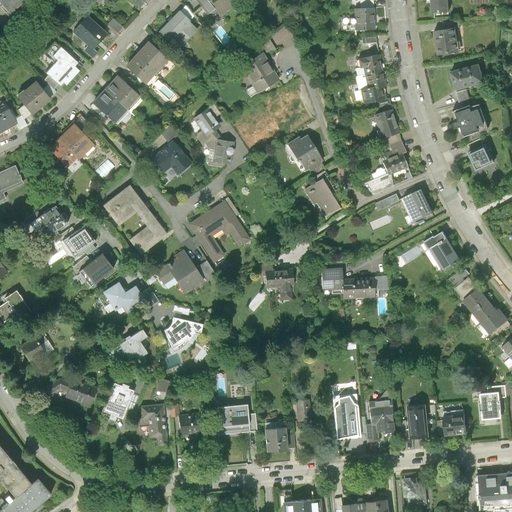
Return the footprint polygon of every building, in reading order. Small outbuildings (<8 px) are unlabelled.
[(0,0),(0,3),(10,15),(27,1),(25,0),(0,0)] [(195,0),(201,6),(208,16),(209,17),(216,11),(220,16),(234,4),(231,0),(195,0)] [(360,0),(361,9),(374,8),(373,0),(360,0)] [(431,0),(432,12),(449,11),(448,0),(431,0)] [(186,6),(180,12),(189,21),(194,16),(192,14),(186,6)] [(201,6),(192,14),(194,16),(198,21),(200,20),(201,21),(208,16),(201,6)] [(361,9),(356,9),(357,30),(375,30),(374,8),(361,9)] [(179,11),(159,32),(170,42),(174,38),(181,45),(196,30),(188,22),(189,21),(180,12),(179,11)] [(107,34),(87,16),(74,31),(89,45),(93,49),(107,34)] [(117,33),(122,27),(112,18),(107,24),(117,33)] [(16,24),(0,25),(0,36),(18,34),(16,24)] [(456,28),(435,31),(438,54),(460,51),(456,28)] [(262,53),(263,55),(274,49),(267,36),(256,43),(262,53)] [(152,38),(149,42),(162,54),(166,50),(152,38)] [(56,60),(45,73),(48,75),(58,84),(60,86),(80,64),(79,63),(69,54),(54,40),(45,50),(56,60)] [(147,41),(135,55),(154,73),(167,59),(162,54),(149,42),(147,41)] [(89,45),(83,51),(92,58),(97,53),(93,49),(89,45)] [(73,50),(69,54),(79,63),(83,59),(73,50)] [(263,55),(262,53),(241,66),(257,93),(279,80),(263,55)] [(145,83),(154,73),(135,55),(125,66),(134,74),(143,82),(145,83)] [(380,55),(359,59),(361,68),(364,67),(365,74),(383,71),(380,55)] [(451,72),(456,90),(485,82),(481,65),(451,72)] [(387,86),(383,71),(365,74),(368,88),(361,90),(364,104),(377,101),(386,99),(383,87),(387,86)] [(134,74),(129,79),(138,87),(143,82),(134,74)] [(48,75),(44,80),(48,84),(53,90),(58,84),(48,75)] [(118,76),(105,89),(127,109),(139,96),(118,76)] [(35,82),(17,96),(24,105),(31,114),(50,100),(42,90),(35,82)] [(48,84),(42,90),(50,100),(56,93),(53,90),(48,84)] [(115,123),(127,109),(105,89),(93,103),(102,111),(115,123)] [(467,90),(457,93),(460,104),(464,102),(470,101),(467,90)] [(386,99),(377,101),(378,107),(390,105),(389,98),(386,99)] [(13,120),(3,101),(0,102),(0,132),(16,124),(13,120)] [(451,106),(453,112),(466,107),(464,102),(460,104),(451,106)] [(102,111),(93,103),(90,106),(98,114),(102,111)] [(213,104),(207,109),(214,118),(220,114),(213,104)] [(24,105),(17,110),(21,116),(23,120),(31,114),(24,105)] [(466,107),(453,112),(463,137),(479,131),(481,131),(471,105),(466,107)] [(214,118),(207,109),(193,118),(206,136),(219,127),(214,118)] [(392,110),(375,115),(381,138),(399,133),(392,110)] [(21,116),(13,120),(16,124),(19,130),(27,126),(23,120),(21,116)] [(169,144),(172,141),(178,135),(171,123),(159,133),(169,144)] [(93,145),(73,124),(58,138),(59,139),(78,159),(93,145)] [(463,137),(465,145),(477,141),(482,139),(479,131),(463,137)] [(381,138),(383,143),(389,141),(390,145),(401,141),(399,133),(381,138)] [(297,141),(286,147),(302,173),(307,169),(320,161),(306,138),(298,143),(297,141)] [(78,159),(59,139),(49,148),(64,164),(73,174),(83,164),(78,159)] [(233,143),(217,140),(213,162),(229,165),(233,143)] [(191,163),(172,141),(169,144),(151,159),(163,172),(170,166),(178,175),(191,163)] [(390,145),(395,156),(401,154),(407,152),(401,141),(390,145)] [(485,148),(470,154),(477,170),(492,164),(485,148)] [(407,168),(401,154),(395,156),(383,161),(388,174),(389,175),(391,174),(407,168)] [(307,169),(311,175),(324,168),(320,161),(307,169)] [(64,164),(56,170),(64,182),(73,174),(64,164)] [(0,200),(5,199),(2,193),(22,183),(14,166),(0,172),(0,200)] [(314,177),(317,182),(323,179),(327,176),(325,171),(314,177)] [(388,174),(363,184),(368,192),(374,194),(394,186),(391,174),(389,175),(388,174)] [(340,208),(323,179),(317,182),(304,190),(313,205),(317,203),(325,217),(340,208)] [(129,186),(103,205),(118,225),(136,212),(146,227),(129,240),(140,255),(166,235),(129,186)] [(433,213),(422,190),(405,198),(415,222),(433,213)] [(397,194),(375,204),(378,211),(400,200),(397,194)] [(223,200),(224,201),(235,217),(239,215),(228,197),(223,200)] [(202,245),(213,262),(223,255),(211,236),(221,229),(225,235),(229,232),(239,247),(249,240),(235,217),(224,201),(189,224),(196,236),(202,245)] [(44,226),(60,215),(55,206),(40,216),(39,217),(44,226)] [(37,211),(24,220),(27,225),(39,217),(40,216),(37,211)] [(66,223),(60,215),(44,226),(50,234),(56,230),(66,223)] [(84,225),(61,241),(73,258),(95,242),(84,225)] [(59,236),(56,230),(50,234),(46,237),(49,242),(59,236)] [(425,241),(430,249),(432,248),(448,239),(444,232),(435,237),(435,236),(425,241)] [(191,239),(197,248),(202,245),(196,236),(191,239)] [(448,239),(432,248),(444,270),(461,260),(448,239)] [(176,259),(155,272),(163,284),(174,277),(185,294),(203,282),(183,251),(175,256),(176,259)] [(91,262),(78,272),(90,287),(113,269),(101,254),(91,262)] [(75,274),(78,272),(91,262),(86,256),(73,267),(75,274)] [(197,267),(207,282),(213,278),(210,274),(213,272),(206,261),(197,267)] [(449,280),(454,285),(469,274),(465,269),(449,280)] [(292,270),(265,272),(266,287),(280,286),(281,300),(291,299),(290,286),(293,286),(292,270)] [(470,277),(455,289),(464,301),(480,289),(470,277)] [(386,278),(378,278),(378,288),(387,288),(386,278)] [(373,280),(343,280),(343,298),(374,297),(373,280)] [(117,283),(103,292),(114,310),(122,306),(126,313),(144,301),(139,294),(135,287),(124,293),(117,283)] [(149,288),(139,294),(144,301),(148,308),(158,302),(149,288)] [(489,301),(480,289),(464,301),(474,313),(489,301)] [(6,302),(0,306),(0,316),(4,322),(16,314),(19,319),(29,312),(16,292),(4,299),(6,302)] [(497,312),(489,301),(474,313),(491,335),(509,321),(500,310),(497,312)] [(188,318),(190,308),(175,305),(173,314),(188,318)] [(166,329),(164,330),(172,349),(179,345),(183,341),(185,339),(188,341),(191,336),(194,331),(200,333),(202,325),(173,317),(172,321),(170,325),(166,329)] [(0,344),(10,338),(3,328),(0,330),(0,344)] [(119,346),(107,354),(114,364),(126,356),(129,360),(136,356),(138,359),(147,354),(139,342),(147,337),(142,330),(119,345),(119,346)] [(42,333),(20,347),(28,361),(44,351),(46,354),(53,350),(42,333)] [(511,339),(503,347),(511,357),(511,339)] [(59,379),(42,389),(47,396),(59,389),(68,393),(72,383),(59,379)] [(175,383),(158,379),(156,389),(172,393),(175,383)] [(73,380),(72,383),(68,393),(67,397),(89,406),(96,389),(73,380)] [(137,380),(133,391),(126,409),(133,411),(144,383),(137,380)] [(122,386),(114,383),(101,415),(114,420),(116,416),(122,418),(126,409),(133,391),(127,389),(128,386),(123,384),(122,386)] [(481,394),(483,420),(503,419),(501,399),(507,399),(507,395),(507,386),(487,388),(488,394),(481,394)] [(358,435),(354,394),(331,396),(335,437),(358,435)] [(309,401),(291,402),(292,421),(310,420),(309,401)] [(394,401),(370,403),(372,425),(379,424),(380,433),(396,432),(394,401)] [(178,404),(169,405),(170,416),(178,416),(178,404)] [(163,405),(141,407),(142,418),(139,419),(140,427),(149,427),(149,438),(157,437),(158,446),(167,446),(163,405)] [(247,406),(218,409),(219,427),(241,425),(248,425),(247,406)] [(425,406),(410,407),(411,423),(412,439),(428,437),(425,406)] [(445,412),(445,421),(446,434),(466,432),(464,411),(445,412)] [(198,415),(179,417),(181,436),(192,435),(192,439),(201,438),(198,415)] [(403,439),(412,439),(411,423),(407,423),(406,421),(401,421),(403,439)] [(445,421),(437,421),(438,435),(446,434),(445,421)] [(255,424),(248,425),(241,425),(242,437),(256,436),(255,424)] [(379,424),(372,425),(366,425),(367,442),(380,441),(380,433),(379,424)] [(265,430),(267,452),(287,450),(286,436),(285,428),(265,430)] [(293,435),(286,436),(287,450),(295,449),(293,435)] [(31,486),(0,447),(0,480),(15,499),(31,486)] [(511,472),(477,475),(480,506),(511,503),(511,472)] [(418,478),(404,480),(406,497),(410,497),(410,506),(428,504),(425,484),(418,484),(418,478)] [(39,480),(31,486),(15,499),(0,511),(31,511),(52,496),(39,480)] [(320,511),(319,498),(284,502),(284,511),(320,511)] [(389,511),(388,501),(368,503),(368,511),(389,511)] [(368,511),(368,503),(341,506),(341,511),(368,511)]
